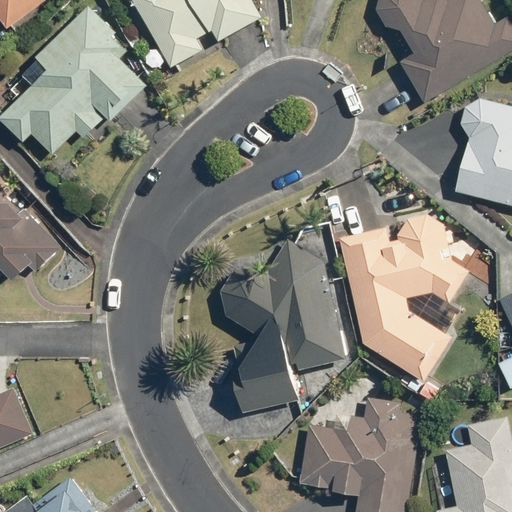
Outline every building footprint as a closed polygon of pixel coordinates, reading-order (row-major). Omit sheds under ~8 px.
[(0,0),(0,13),(18,37),(64,2),(62,0),(0,0)] [(139,0),(173,67),(210,49),(205,39),(220,31),(224,39),(265,19),(255,0),(139,0)] [(432,103),(511,54),(511,16),(509,12),(500,18),(488,0),(382,0),(380,7),(389,26),(405,31),(417,52),(405,59),(432,103)] [(121,30),(93,2),(37,61),(39,64),(14,89),(22,97),(4,115),(29,140),(37,132),(56,152),(80,128),(90,138),(109,120),(112,123),(153,83),(125,55),(131,49),(116,34),(121,30)] [(472,134),(460,190),(511,202),(511,104),(483,97),(466,108),(465,123),(472,134)] [(67,246),(0,181),(0,268),(5,263),(24,281),(35,270),(40,274),(67,246)] [(391,225),(345,236),(367,342),(429,382),(456,335),(414,311),(413,297),(433,292),(452,302),(472,267),(452,257),(449,222),(432,212),(412,217),(401,231),(402,238),(395,239),(391,225)] [(350,358),(328,259),(295,237),(275,263),(238,270),(225,289),(230,316),(263,334),(264,340),(238,345),(247,385),(242,386),(248,411),(306,398),(300,369),(350,358)] [(511,379),(511,356),(503,361),(511,379)] [(0,448),(37,433),(17,387),(0,393),(0,448)] [(412,511),(426,415),(406,411),(408,401),(372,396),(369,417),(340,413),(337,428),(313,425),(305,482),(340,486),(339,491),(365,495),(362,511),(412,511)] [(511,511),(511,418),(511,414),(471,422),(475,443),(450,448),(452,459),(437,462),(443,509),(440,511),(511,511)] [(101,511),(73,475),(38,502),(32,494),(8,511),(101,511)]
